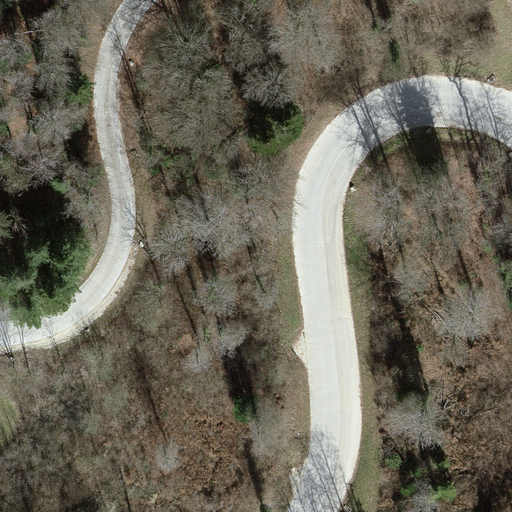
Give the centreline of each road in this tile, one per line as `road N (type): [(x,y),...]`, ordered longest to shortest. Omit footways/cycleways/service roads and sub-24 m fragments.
road 1 (track): [(511,119),(451,102),(396,106),(353,133),(326,174),(319,225),(336,396),(330,469),(315,511)]
road 2 (track): [(0,338),(58,331),(106,292),(123,244),(121,183),(105,118),(107,65),(138,0)]
